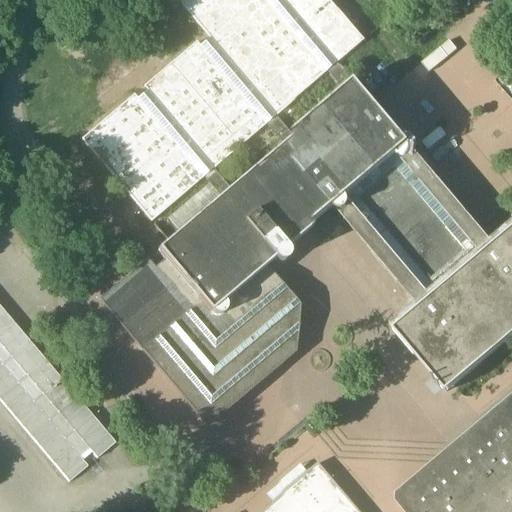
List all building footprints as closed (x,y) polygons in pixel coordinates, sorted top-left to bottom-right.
[(366,42),(330,0),(180,0),(178,2),(209,40),(199,48),(196,44),(83,140),(150,223),(366,42)] [(511,240),(499,252),(361,86),(157,258),(166,269),(156,278),(149,268),(102,310),(209,434),(296,363),(300,313),(267,273),(278,263),(282,267),(286,267),(290,261),(290,255),(335,217),(421,318),(399,338),(452,399),(511,347),(511,240)] [(113,446),(0,313),(0,402),(69,483),(86,468),(82,464),(87,459),(92,455),(96,460),(113,446)] [(511,511),(511,400),(398,497),(398,501),(407,511),(511,511)] [(358,511),(319,465),(262,511),(358,511)]
